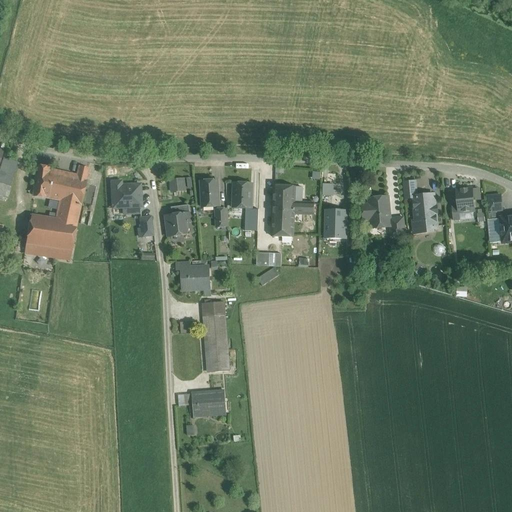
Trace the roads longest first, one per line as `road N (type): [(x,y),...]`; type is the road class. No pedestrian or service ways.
road 1 (residential): [(144,157),(406,163),(511,181)]
road 2 (unclassified): [(176,511),(164,283),(144,157)]
road 3 (residential): [(0,128),(34,145),(144,157)]
